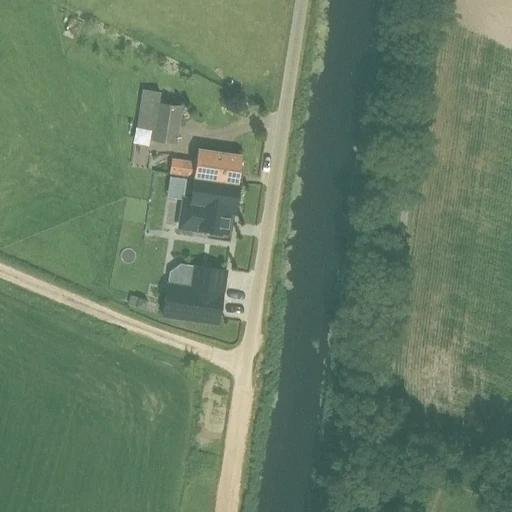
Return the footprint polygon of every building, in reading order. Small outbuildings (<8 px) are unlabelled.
[(181,105),(156,101),(152,138),(176,143),(181,105)] [(170,171),(193,174),(193,175),(236,182),(241,155),(198,148),(196,162),(172,158),(170,171)] [(234,206),(238,183),(236,183),(236,182),(193,175),(189,199),(181,198),(178,221),(183,227),(198,230),(198,228),(208,230),(207,234),(221,237),(222,232),(226,233),(230,205),(234,206)] [(183,269),(182,234),(160,235),(161,254),(165,254),(165,269),(183,269)] [(167,287),(163,318),(218,326),(226,273),(194,268),(191,290),(167,287)]
